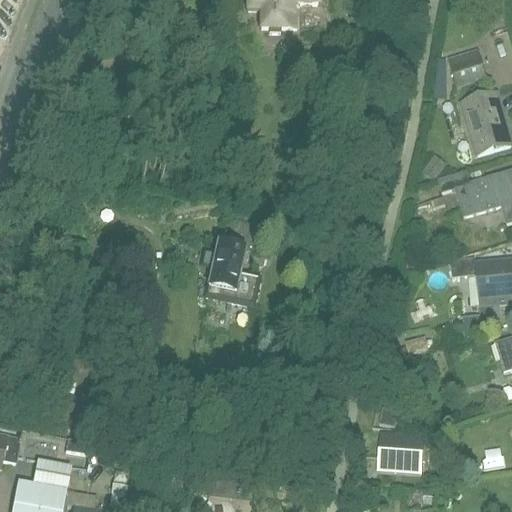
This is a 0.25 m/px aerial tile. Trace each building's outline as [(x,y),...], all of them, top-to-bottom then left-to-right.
[(247,0),(247,13),(260,13),(260,31),(268,31),(268,36),(279,36),(279,31),(298,31),(298,7),(316,7),(315,0),(247,0)] [(486,79),(477,51),(447,60),(456,89),(486,79)] [(462,106),(477,158),(510,148),(495,96),(462,106)] [(511,224),(511,172),(468,186),(465,175),(437,183),(441,196),(454,192),(463,220),(501,209),(506,227),(511,224)] [(419,214),(444,207),(441,199),(417,206),(419,214)] [(232,307),(244,254),(259,248),(266,225),(251,222),(250,226),(223,220),(216,248),(204,301),(232,307)] [(511,276),(505,277),(504,262),(475,265),(478,308),(511,305),(511,276)] [(511,340),(494,345),(503,376),(511,373),(511,340)] [(80,433),(89,402),(56,393),(47,424),(80,433)] [(394,429),(397,413),(382,410),(378,426),(394,429)] [(0,470),(1,463),(14,466),(19,442),(5,440),(6,439),(0,437),(0,470)] [(420,467),(422,441),(380,437),(378,463),(420,467)] [(64,453),(89,457),(91,444),(66,441),(64,453)] [(36,462),(31,487),(64,494),(69,468),(36,462)] [(201,497),(246,503),(249,477),(204,472),(201,497)] [(64,494),(31,487),(17,485),(12,511),(61,511),(62,507),(64,494)] [(111,485),(107,510),(122,511),(138,511),(141,489),(111,485)] [(64,494),(62,507),(76,508),(76,507),(93,510),(96,498),(64,494)]
